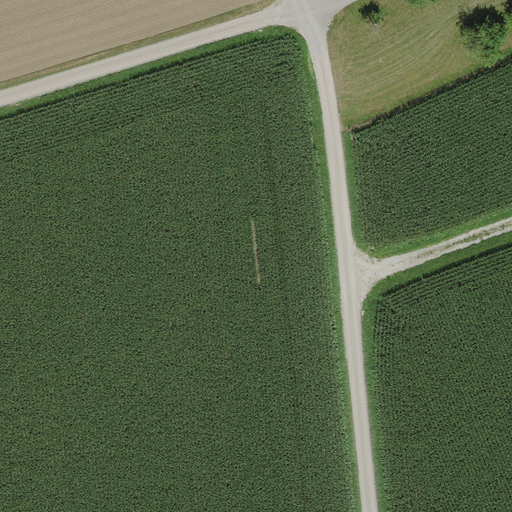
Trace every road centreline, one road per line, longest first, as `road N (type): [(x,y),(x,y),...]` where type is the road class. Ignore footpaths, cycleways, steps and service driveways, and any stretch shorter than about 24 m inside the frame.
road 1 (track): [(305,8),(0,99)]
road 2 (track): [(300,0),(329,105),(351,283)]
road 3 (track): [(351,283),(371,511)]
road 4 (track): [(351,283),(511,220)]
